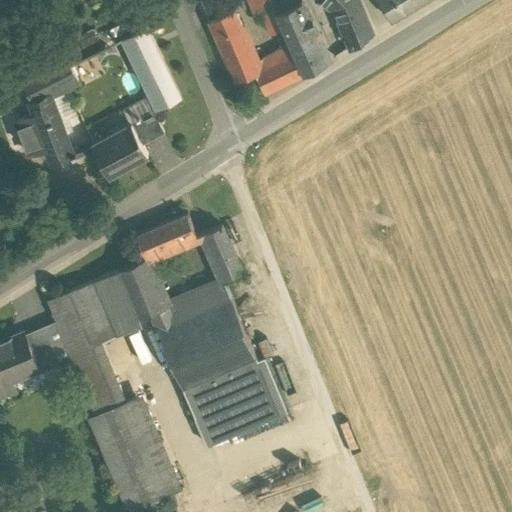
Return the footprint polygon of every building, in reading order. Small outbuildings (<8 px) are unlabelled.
[(248,0),(257,19),(264,16),(264,15),(276,11),(271,0),(248,0)] [(271,0),(276,11),(277,13),(303,2),(308,0),(271,0)] [(372,32),(358,0),(326,0),(335,6),(351,45),(372,32)] [(379,0),(391,19),(421,0),(379,0)] [(303,2),(277,13),(283,27),(285,32),(312,21),(303,2)] [(247,38),(234,8),(209,19),(223,49),(247,38)] [(277,13),(276,11),(264,15),(264,16),(271,32),(283,27),(277,13)] [(312,21),(285,32),(290,43),(303,72),(330,59),(312,21)] [(145,25),(122,36),(140,72),(162,60),(145,25)] [(80,53),(101,41),(93,27),(72,39),(80,53)] [(247,38),(223,49),(236,80),(256,72),(265,90),(287,80),(276,55),(257,62),(247,38)] [(290,43),(274,51),(276,55),(287,80),(303,72),(290,43)] [(63,47),(18,71),(32,98),(48,90),(49,92),(78,75),(70,61),(63,47)] [(86,73),(78,58),(70,61),(78,75),(78,76),(86,73)] [(181,98),(162,60),(140,72),(158,109),(181,98)] [(32,98),(30,99),(47,146),(52,160),(56,159),(55,158),(73,152),(67,137),(72,135),(68,124),(63,126),(55,103),(53,103),(49,92),(48,90),(32,98)] [(154,111),(141,117),(131,122),(142,142),(164,131),(154,111)] [(35,113),(17,119),(29,153),(47,146),(35,113)] [(142,142),(131,122),(93,143),(110,173),(148,153),(142,142)] [(56,176),(41,184),(48,199),(63,191),(56,176)] [(187,211),(136,233),(145,256),(146,256),(197,235),(187,211)] [(222,223),(204,232),(211,246),(229,238),(222,223)] [(229,238),(211,246),(225,281),(244,273),(229,238)] [(145,256),(118,268),(138,317),(166,305),(146,256),(145,256)] [(118,268),(95,278),(115,326),(138,317),(118,268)] [(95,278),(48,298),(56,318),(57,318),(68,345),(89,336),(115,326),(95,278)] [(231,294),(157,325),(184,387),(257,356),(231,294)] [(68,345),(57,318),(56,318),(44,323),(54,347),(60,361),(38,371),(43,381),(64,372),(79,372),(68,345)] [(44,323),(24,332),(34,355),(54,347),(44,323)] [(10,334),(0,338),(0,393),(16,387),(11,376),(36,366),(38,365),(34,355),(24,332),(12,337),(10,334)] [(89,336),(68,345),(79,372),(95,410),(117,402),(89,336)] [(54,347),(34,355),(38,365),(36,366),(38,371),(60,361),(54,347)] [(270,387),(197,418),(207,443),(288,410),(265,355),(258,357),(270,387)] [(257,356),(184,387),(197,418),(270,387),(258,357),(257,356)] [(95,410),(88,413),(128,509),(175,489),(135,394),(117,402),(95,410)]
